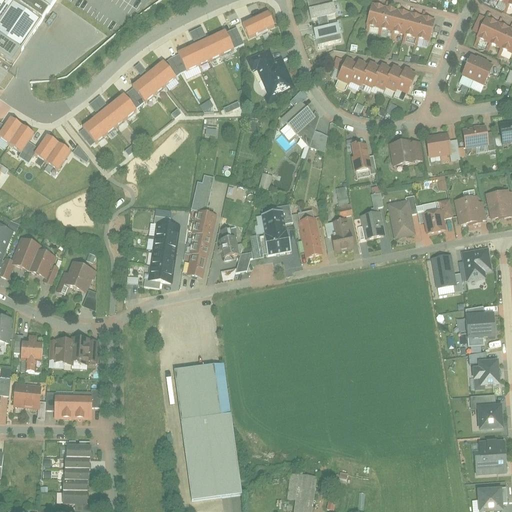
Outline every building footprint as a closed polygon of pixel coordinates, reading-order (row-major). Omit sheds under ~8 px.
[(0,0),(0,36),(23,53),(58,2),(58,0),(0,0)] [(304,0),(309,23),(316,21),(319,33),(314,34),(317,49),(341,44),(337,27),(330,0),(304,0)] [(511,0),(495,0),(495,1),(511,8),(511,0)] [(371,7),(366,27),(430,43),(435,23),(371,7)] [(268,14),(242,26),(249,41),(275,30),(268,14)] [(511,31),(485,20),(476,40),(511,56),(511,54),(511,31)] [(226,29),(178,50),(187,69),(234,48),(226,29)] [(0,38),(0,57),(13,66),(22,53),(0,38)] [(469,59),(460,79),(484,89),(493,69),(469,59)] [(163,60),(132,85),(146,103),(177,78),(163,60)] [(346,61),(336,83),(348,88),(349,85),(360,90),(361,87),(371,91),(372,89),(383,94),(384,91),(395,96),(396,94),(407,99),(417,76),(404,70),(403,73),(392,69),(391,72),(380,67),(379,70),(368,65),(368,67),(357,63),(356,65),(346,61)] [(282,66),(256,76),(260,86),(266,101),(291,91),(282,66)] [(100,98),(89,106),(96,116),(107,108),(100,98)] [(123,99),(83,131),(96,147),(136,115),(123,99)] [(225,114),(239,109),(237,104),(223,110),(225,114)] [(314,121),(300,105),(281,122),(296,138),(314,121)] [(9,123),(0,136),(0,143),(8,149),(21,131),(9,123)] [(511,145),(511,124),(500,126),(503,147),(511,145)] [(488,149),(486,129),(462,132),(465,152),(488,149)] [(33,139),(21,131),(8,149),(20,158),(33,139)] [(451,158),(447,136),(425,140),(429,162),(451,158)] [(46,141),(33,160),(45,168),(58,149),(46,141)] [(412,143),(389,147),(393,170),(416,167),(412,143)] [(326,146),(316,145),(316,158),(325,159),(326,146)] [(370,172),(366,147),(349,150),(354,175),(370,172)] [(70,157),(58,149),(45,168),(57,176),(70,157)] [(262,175),(258,189),(268,192),(272,178),(262,175)] [(439,191),(447,191),(446,178),(430,179),(430,184),(438,183),(439,191)] [(337,189),(338,206),(348,205),(347,189),(337,189)] [(504,194),(485,197),(490,223),(509,219),(504,194)] [(378,209),(383,209),(381,195),(371,196),(373,214),(379,214),(378,209)] [(472,200),(454,204),(459,228),(477,224),(472,200)] [(387,208),(395,243),(418,238),(410,203),(387,208)] [(441,213),(422,217),(426,239),(446,235),(443,219),(451,217),(448,204),(440,205),(441,213)] [(352,216),(350,206),(336,208),(338,219),(352,216)] [(273,216),(262,218),(269,258),(292,254),(287,225),(294,223),(291,207),(272,210),(273,216)] [(195,238),(190,258),(192,259),(187,279),(203,283),(209,260),(207,260),(212,242),(208,241),(214,218),(198,213),(192,237),(195,238)] [(379,215),(360,219),(365,242),(384,238),(379,215)] [(298,225),(306,261),(322,258),(314,221),(298,225)] [(336,240),(330,241),(333,256),(355,251),(352,237),(347,238),(344,223),(333,225),(336,240)] [(178,229),(157,226),(149,282),(171,285),(178,229)] [(0,262),(12,234),(0,229),(0,262)] [(238,259),(234,240),(231,241),(229,230),(220,232),(222,243),(219,243),(223,262),(238,259)] [(47,283),(56,260),(38,253),(40,249),(20,241),(9,267),(47,283)] [(488,251),(462,256),(467,284),(486,280),(485,275),(493,273),(488,251)] [(451,257),(432,261),(437,291),(457,287),(451,257)] [(83,298),(93,274),(73,266),(63,289),(83,298)] [(83,309),(94,312),(98,295),(87,292),(83,309)] [(496,339),(494,315),(466,317),(468,348),(484,347),(483,339),(496,339)] [(85,341),(57,341),(57,366),(84,367),(85,341)] [(41,364),(42,348),(21,347),(21,363),(41,364)] [(501,389),(499,363),(488,364),(487,354),(468,356),(468,366),(479,365),(479,371),(474,371),(475,393),(485,393),(485,390),(501,389)] [(215,368),(175,373),(191,502),(239,496),(229,416),(221,417),(215,368)] [(13,408),(37,412),(41,392),(16,387),(13,408)] [(496,407),(496,398),(470,399),(471,411),(478,411),(480,434),(504,432),(503,407),(496,407)] [(90,422),(91,401),(55,400),(54,421),(90,422)] [(507,478),(505,443),(480,445),(481,455),(475,456),(477,480),(507,478)] [(88,447),(64,447),(63,505),(87,506),(88,447)] [(311,511),(317,478),(291,475),(288,497),(297,498),(294,511),(311,511)] [(503,511),(503,491),(477,493),(478,511),(503,511)]
